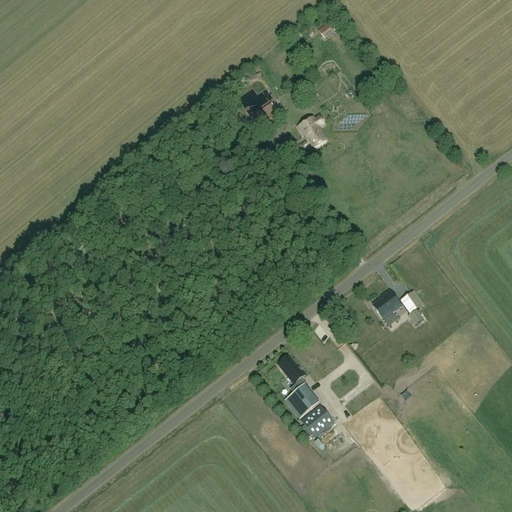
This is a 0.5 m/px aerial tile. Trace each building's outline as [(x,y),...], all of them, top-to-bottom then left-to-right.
[(328,23),(318,32),(325,40),(334,31),(328,23)] [(281,118),(272,104),(251,118),(261,133),(281,118)] [(319,128),(328,125),(324,117),(315,120),(319,128)] [(314,149),(326,142),(313,119),(298,128),(304,137),(306,135),(314,149)] [(382,300),(373,307),(381,319),(391,312),(392,314),(402,307),(390,291),(381,298),(382,300)] [(416,310),(408,316),(415,326),(423,320),(416,310)] [(278,366),(294,386),(306,376),(299,368),(297,369),(288,357),(278,366)] [(352,390),(352,395),(358,396),(358,397),(365,399),(369,381),(348,377),(345,389),(352,390)] [(306,385),(302,379),(294,386),(294,387),(290,390),(294,394),(305,386),(306,385)] [(305,386),(285,402),(300,420),(319,404),(305,386)] [(320,406),(301,421),(315,439),(334,424),(320,406)]
